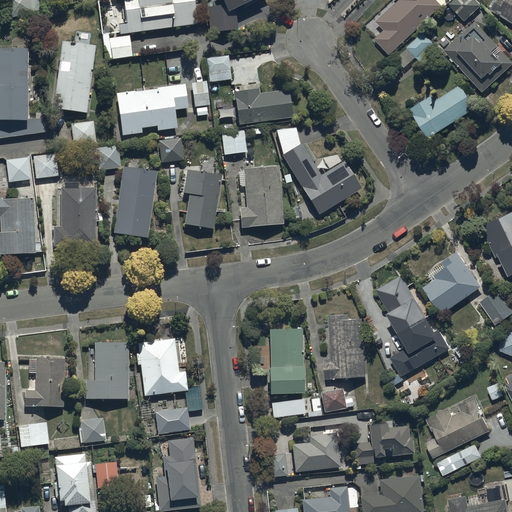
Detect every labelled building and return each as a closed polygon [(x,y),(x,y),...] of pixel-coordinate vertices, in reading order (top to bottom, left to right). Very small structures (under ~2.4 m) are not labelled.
[(43,13),(39,0),(5,0),(11,21),(43,13)] [(198,28),(193,0),(133,0),(133,1),(123,3),(127,28),(118,29),(120,39),(198,28)] [(216,0),(222,10),(207,10),(210,38),(238,34),(236,15),(264,2),(262,0),(216,0)] [(443,8),(435,0),(396,0),(399,3),(376,24),(384,33),(374,42),(391,59),(443,8)] [(474,0),(455,0),(448,7),(465,24),(482,7),(474,0)] [(511,0),(499,0),(491,14),(511,26),(511,0)] [(511,68),(511,63),(475,24),(443,55),(483,96),(511,68)] [(440,53),(423,35),(396,61),(404,70),(416,59),(424,68),(440,53)] [(131,60),(129,38),(109,40),(108,36),(102,37),(105,63),(131,60)] [(70,43),(69,46),(61,45),(52,112),(86,117),(96,50),(75,47),(76,43),(70,43)] [(28,53),(0,52),(0,126),(26,127),(28,53)] [(231,82),(229,69),(213,71),(215,84),(231,82)] [(208,84),(191,85),(194,112),(211,110),(208,84)] [(184,86),(116,96),(123,145),(142,142),(142,139),(149,138),(150,142),(169,140),(168,134),(176,133),(174,115),(187,113),(184,86)] [(476,112),(460,88),(436,104),(432,99),(409,115),(428,142),(476,112)] [(259,92),(235,95),(238,128),(292,122),(289,94),(259,97),(259,92)] [(92,124),(71,127),(74,149),(95,146),(92,124)] [(295,126),(276,131),(283,157),(318,219),(361,192),(344,164),(321,178),(302,147),(300,148),(295,126)] [(246,156),(243,133),(221,135),(224,159),(246,156)] [(179,141),(159,143),(162,166),(182,163),(179,141)] [(120,171),(117,147),(95,150),(97,174),(120,171)] [(33,157),(37,182),(58,179),(55,154),(33,157)] [(31,179),(34,178),(31,160),(28,160),(28,158),(6,160),(9,185),(32,183),(31,179)] [(156,174),(123,169),(113,237),(147,242),(156,174)] [(282,228),(279,169),(238,171),(239,190),(245,189),(246,211),(240,211),(241,230),(282,228)] [(212,233),(221,179),(186,174),(182,198),(189,199),(184,228),(212,233)] [(96,215),(96,192),(79,191),(79,187),(65,186),(65,191),(62,191),(61,230),(55,230),(54,250),(95,251),(95,224),(102,224),(102,215),(96,215)] [(3,203),(3,201),(0,200),(0,221),(1,236),(0,235),(0,258),(36,257),(33,202),(3,203)] [(511,281),(511,215),(481,230),(497,266),(501,264),(509,283),(511,281)] [(442,317),(481,290),(457,256),(442,266),(446,272),(435,279),(437,282),(424,291),(442,317)] [(418,305),(402,277),(377,293),(392,318),(388,320),(408,351),(391,361),(400,376),(393,380),(397,386),(404,382),(403,379),(451,351),(440,332),(433,336),(416,306),(418,305)] [(511,317),(511,312),(499,292),(480,305),(496,328),(511,317)] [(349,311),(329,311),(330,355),(325,355),(325,375),(365,373),(363,315),(349,316),(349,311)] [(302,324),(269,324),(270,364),(268,364),(268,391),(302,391),(302,324)] [(511,329),(508,329),(500,353),(511,357),(511,329)] [(174,343),(138,347),(143,399),(186,395),(188,414),(202,412),(199,389),(187,390),(185,375),(179,376),(174,343)] [(128,403),(128,346),(94,347),(94,384),(85,384),(85,403),(128,403)] [(30,362),(29,394),(26,394),(26,410),(63,411),(65,363),(37,362),(30,362)] [(498,386),(488,391),(493,402),(503,398),(498,386)] [(342,387),(320,391),(324,412),(353,406),(351,396),(344,397),(342,387)] [(302,396),(270,400),(272,415),(304,411),(302,396)] [(449,412),(427,422),(436,441),(426,446),(434,461),(491,435),(475,401),(459,409),(462,414),(452,419),(449,412)] [(187,410),(155,415),(158,437),(190,432),(187,410)] [(103,421),(80,423),(82,446),(105,443),(103,421)] [(46,424),(19,428),(22,452),(50,448),(46,424)] [(369,445),(353,446),(354,463),(359,468),(375,467),(374,463),(385,462),(384,460),(414,457),(412,440),(409,441),(408,429),(387,431),(387,430),(368,431),(369,445)] [(309,446),(293,448),(295,475),(339,471),(336,436),(308,439),(309,446)] [(195,468),(193,441),(168,443),(169,458),(162,459),(164,479),(156,480),(158,511),(184,511),(201,511),(200,503),(196,504),(193,468),(195,468)] [(443,479),(481,460),(474,445),(436,464),(443,479)] [(287,479),(284,455),(269,456),(271,480),(287,479)] [(85,457),(55,460),(58,507),(63,506),(63,511),(95,511),(95,510),(90,510),(87,478),(91,477),(90,465),(86,466),(85,457)] [(116,466),(95,467),(97,492),(118,491),(116,466)] [(380,496),(360,498),(361,511),(421,511),(419,479),(379,483),(380,496)] [(329,500),(302,503),(302,511),(348,511),(346,490),(328,492),(329,500)] [(467,500),(449,503),(450,511),(509,511),(508,502),(469,509),(467,500)]
